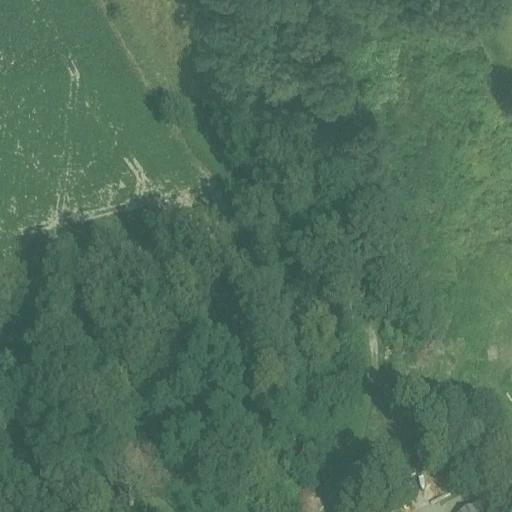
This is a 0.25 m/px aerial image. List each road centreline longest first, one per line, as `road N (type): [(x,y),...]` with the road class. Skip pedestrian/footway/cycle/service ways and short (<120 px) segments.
road 1 (track): [(300,0),(371,258),(371,369),(463,438)]
road 2 (track): [(371,369),(298,511)]
